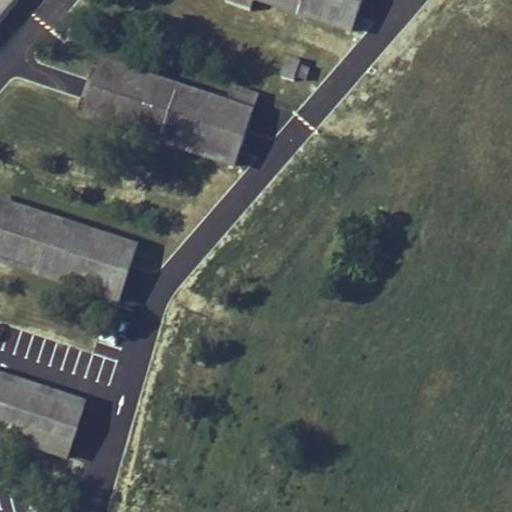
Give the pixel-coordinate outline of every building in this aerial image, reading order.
[(0,0),(0,16),(13,0),(0,0)] [(363,0),(264,0),(353,30),(363,0)] [(280,75),(305,83),(310,65),(286,57),(280,75)] [(129,78),(104,70),(88,114),(114,123),(129,78)] [(251,119),(129,78),(114,123),(236,163),(251,119)] [(135,254),(13,214),(0,254),(0,258),(121,298),(135,254)] [(84,411),(0,383),(0,434),(69,457),(84,411)]
